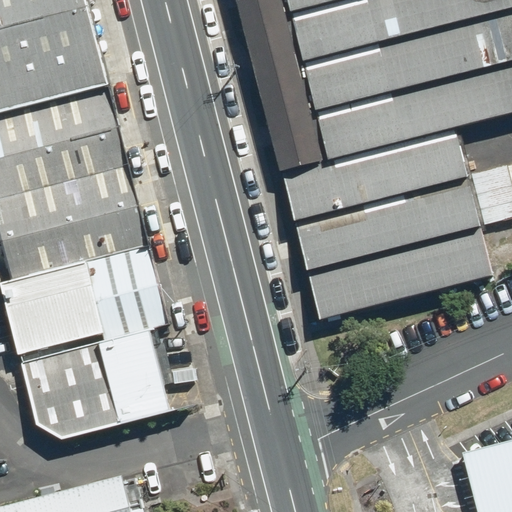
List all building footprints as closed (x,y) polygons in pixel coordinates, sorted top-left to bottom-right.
[(0,0),(0,124),(101,100),(76,0),(0,0)] [(511,125),(511,0),(281,0),(323,173),(286,200),(326,329),(500,281),(451,143),(511,125)] [(139,259),(101,100),(0,124),(0,278),(3,291),(139,259)] [(158,338),(139,259),(3,291),(22,370),(158,338)] [(178,423),(158,338),(22,370),(35,430),(71,449),(178,423)] [(511,511),(511,440),(463,453),(474,495),(478,511),(511,511)] [(128,511),(119,476),(0,508),(0,511),(128,511)]
